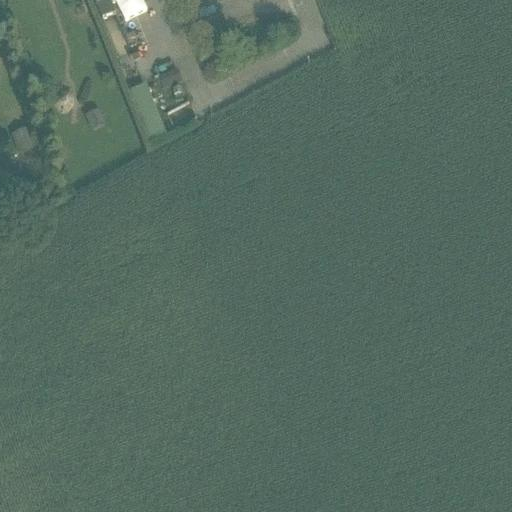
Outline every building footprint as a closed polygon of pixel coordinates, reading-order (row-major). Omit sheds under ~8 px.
[(93,0),(103,23),(117,17),(109,0),(93,0)] [(158,80),(164,93),(182,86),(177,72),(158,80)] [(145,87),(128,94),(148,146),(165,139),(145,87)] [(53,99),(52,109),(58,116),(66,117),(73,111),(74,103),(69,95),(59,95),(53,99)] [(85,119),(92,134),(106,127),(99,113),(85,119)] [(12,138),(19,156),(37,149),(30,130),(12,138)]
